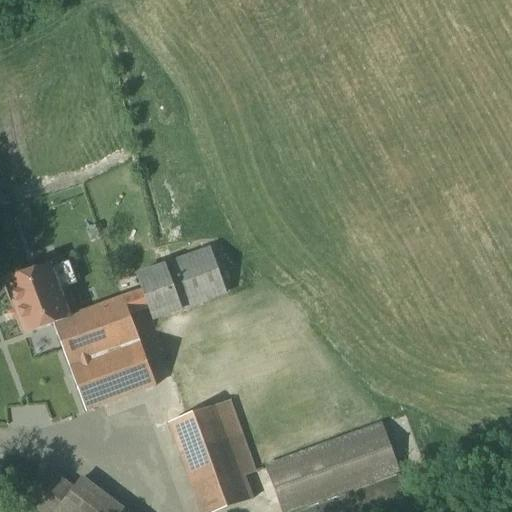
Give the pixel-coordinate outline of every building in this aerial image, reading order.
[(142,293),(70,318),(24,336),(58,425),(156,387),(130,316),(148,310),(153,322),(180,310),(226,294),(210,251),(136,278),(142,293)] [(4,282),(24,336),(70,318),(50,266),(4,282)] [(229,403),(169,425),(200,511),(223,511),(251,502),(243,478),(255,473),(254,469),(229,403)] [(382,425),(270,468),(286,511),(309,511),(402,477),(382,425)] [(73,491),(50,474),(28,502),(41,511),(121,511),(81,481),(73,491)]
